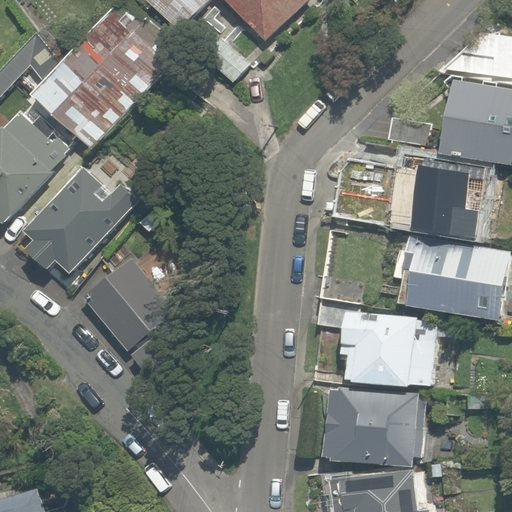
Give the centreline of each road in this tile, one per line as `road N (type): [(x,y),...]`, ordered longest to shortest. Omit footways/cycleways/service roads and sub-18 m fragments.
road 1 (residential): [(262,511),(294,164),(452,0)]
road 2 (residential): [(194,511),(83,361),(0,309)]
